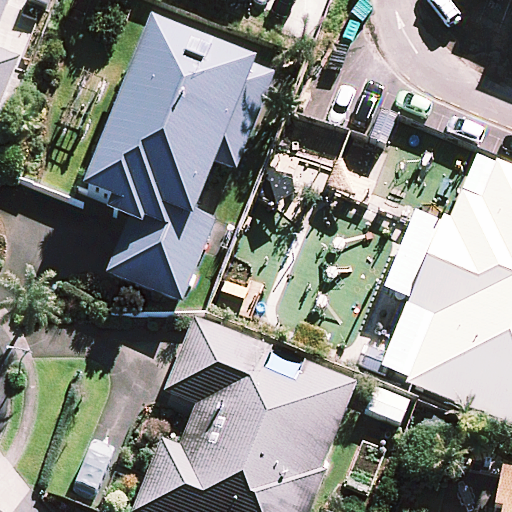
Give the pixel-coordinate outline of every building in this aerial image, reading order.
[(101,219),(126,229),(105,279),(178,308),(215,217),(195,210),(213,166),(233,174),(271,81),(147,31),(80,196),(106,207),(101,219)] [(511,177),(473,162),(446,232),(412,218),(383,292),(409,302),(380,377),(511,428),(511,177)] [(306,511),(354,387),(192,325),(164,397),(196,409),(179,452),(160,445),(134,511),(306,511)] [(414,405),(372,387),(359,417),(400,435),(414,405)] [(511,511),(511,476),(500,475),(492,511),(511,511)]
